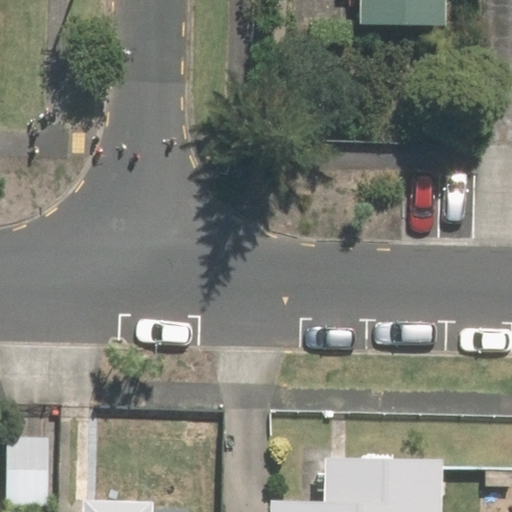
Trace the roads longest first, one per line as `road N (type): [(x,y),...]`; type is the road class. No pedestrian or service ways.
road 1 (residential): [(146,270),(511,281)]
road 2 (residential): [(153,0),(146,270)]
road 3 (residential): [(0,267),(146,270)]
